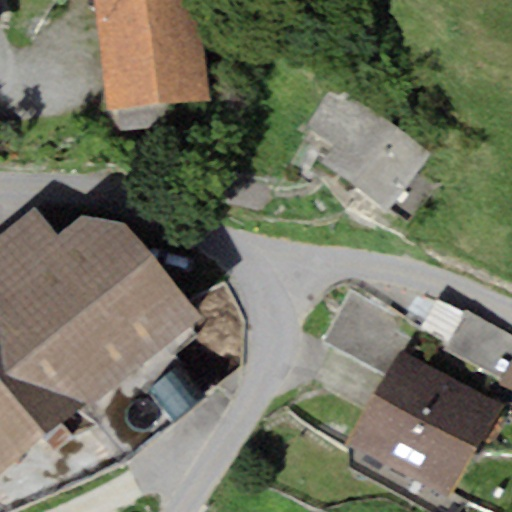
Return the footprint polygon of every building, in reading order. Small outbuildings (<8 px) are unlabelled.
[(93,0),(107,111),(210,98),(198,0),(93,0)] [(427,153),(332,88),(307,126),(333,144),(320,163),(388,210),(427,153)] [(0,474),(200,318),(124,222),(82,216),(60,233),(36,203),(0,231),(0,474)] [(323,342),(387,376),(402,349),(411,332),(389,320),(394,312),(351,289),(323,342)] [(511,371),(511,336),(463,311),(443,351),(506,383),(511,371)] [(503,405),(402,349),(387,376),(349,444),(450,500),(503,405)]
